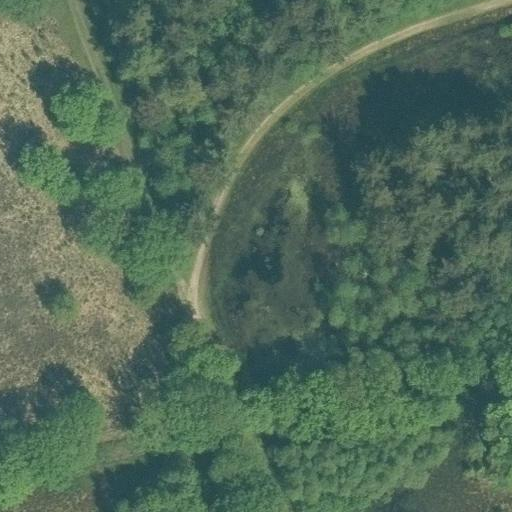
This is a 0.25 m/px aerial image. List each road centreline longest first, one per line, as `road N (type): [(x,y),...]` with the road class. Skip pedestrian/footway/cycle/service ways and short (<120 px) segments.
road 1 (track): [(76,0),(268,511)]
road 2 (track): [(198,318),(205,234),(238,154),(258,129),(334,64),(389,36),(502,0)]
